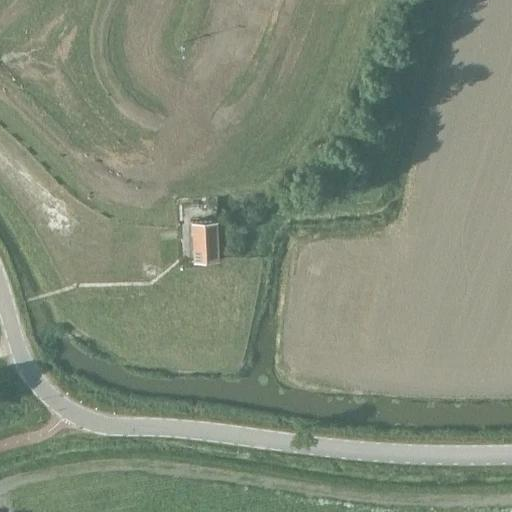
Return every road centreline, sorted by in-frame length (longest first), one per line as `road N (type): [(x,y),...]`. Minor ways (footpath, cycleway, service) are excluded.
road 1 (tertiary): [(66,410),(104,426),(511,450)]
road 2 (tertiary): [(66,410),(25,364),(0,287)]
